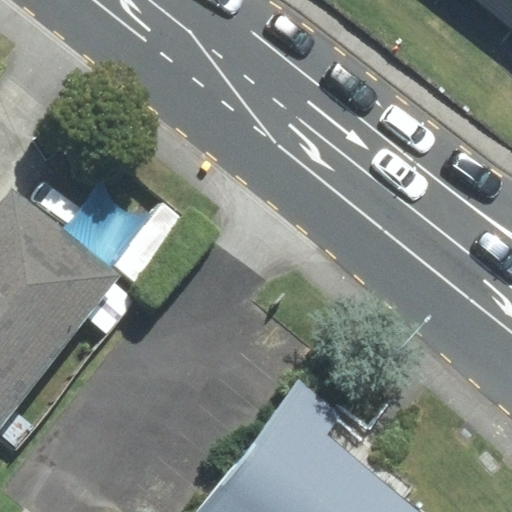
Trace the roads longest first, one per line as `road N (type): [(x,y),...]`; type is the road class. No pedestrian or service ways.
road 1 (secondary): [(511,286),(162,8)]
road 2 (primary): [(162,8),(256,12),(511,208)]
